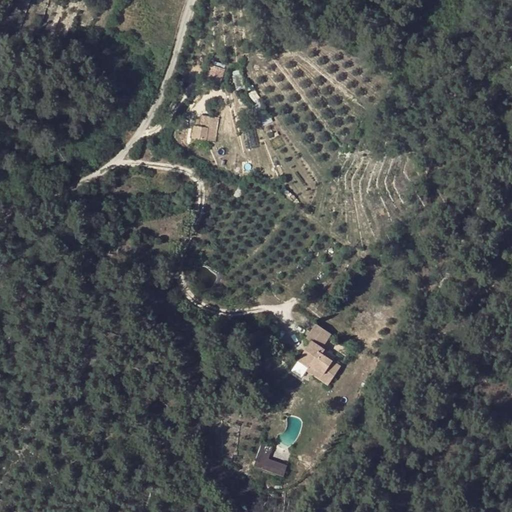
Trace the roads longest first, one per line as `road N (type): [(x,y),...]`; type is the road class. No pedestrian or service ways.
road 1 (unknown): [(121,157),(201,175),(202,213),(180,267),(200,302),(235,315),(292,309)]
road 2 (unclassified): [(0,215),(121,157),(153,114),(196,0)]
